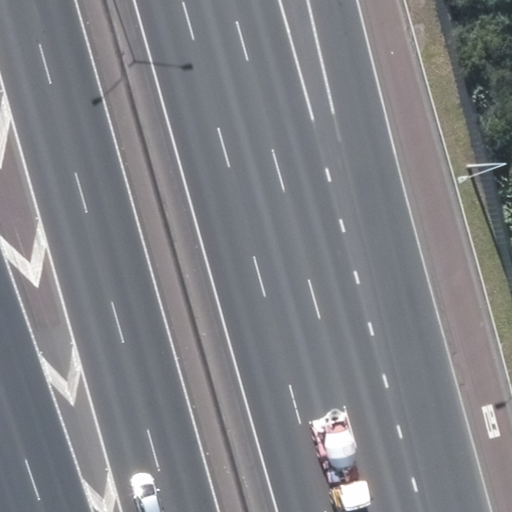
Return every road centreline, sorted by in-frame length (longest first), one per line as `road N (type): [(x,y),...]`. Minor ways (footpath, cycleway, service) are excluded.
road 1 (motorway): [(188,0),(333,511)]
road 2 (motorway): [(173,511),(30,0)]
road 3 (motorway): [(334,0),(358,104),(390,511)]
road 4 (motorway): [(43,511),(0,385)]
